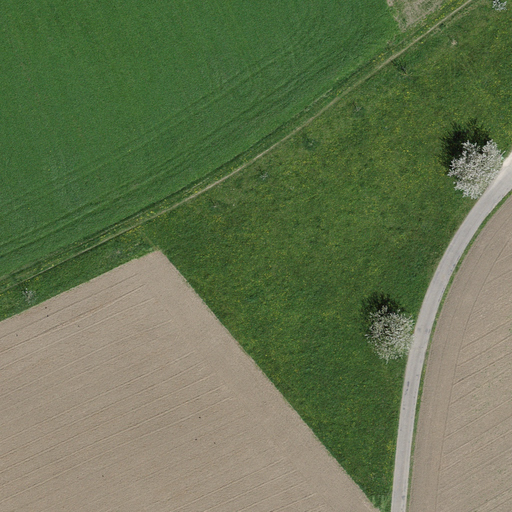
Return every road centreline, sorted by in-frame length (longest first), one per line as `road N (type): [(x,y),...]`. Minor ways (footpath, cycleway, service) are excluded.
road 1 (track): [(0,284),(277,142),(475,0)]
road 2 (unclassified): [(511,170),(481,209),(433,304),(402,511)]
